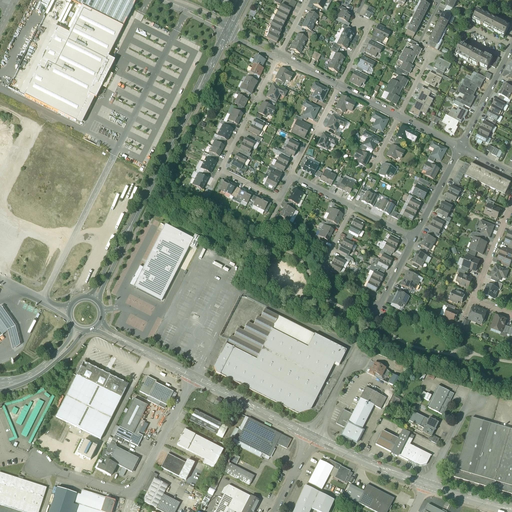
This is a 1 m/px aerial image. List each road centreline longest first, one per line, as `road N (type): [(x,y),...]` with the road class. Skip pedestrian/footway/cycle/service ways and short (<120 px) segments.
road 1 (secondary): [(92,298),(227,31)]
road 2 (unclassified): [(192,376),(131,490),(38,465)]
road 3 (tertiary): [(311,436),(511,511)]
road 4 (residential): [(511,204),(472,299),(511,315)]
road 5 (tertiary): [(192,376),(311,436)]
